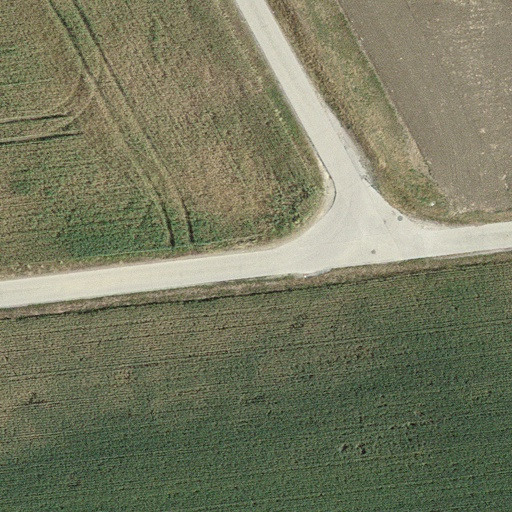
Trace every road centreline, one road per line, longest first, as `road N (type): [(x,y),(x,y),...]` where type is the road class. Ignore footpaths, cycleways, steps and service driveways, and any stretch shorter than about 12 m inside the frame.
road 1 (track): [(511,244),(0,302)]
road 2 (track): [(394,259),(254,0)]
